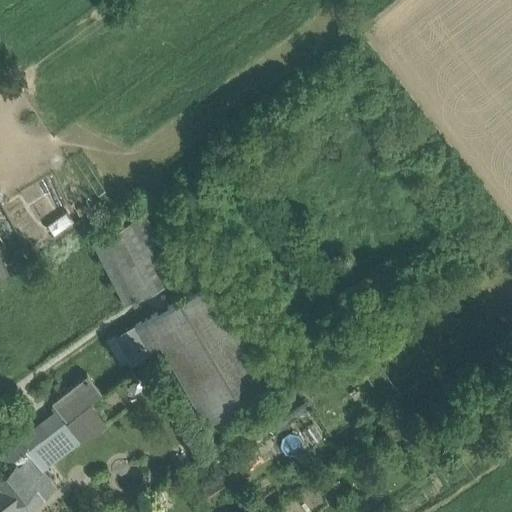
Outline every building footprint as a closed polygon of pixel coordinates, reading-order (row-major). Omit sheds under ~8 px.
[(189,203),(198,191),(192,186),(182,198),(189,203)] [(146,212),(92,241),(125,304),(170,280),(158,259),(168,254),(146,212)] [(0,283),(12,275),(0,257),(0,283)] [(214,278),(135,324),(150,350),(160,344),(206,424),(276,383),(214,278)] [(7,463),(25,450),(101,391),(89,375),(54,402),(58,409),(0,454),(7,463)] [(101,391),(25,450),(30,455),(19,464),(17,461),(0,475),(0,485),(3,489),(0,492),(0,511),(25,511),(57,488),(44,471),(83,442),(66,419),(101,391)] [(0,436),(10,428),(0,417),(0,436)] [(382,455),(375,444),(364,451),(371,462),(382,455)] [(230,463),(190,487),(201,505),(241,481),(230,463)] [(123,509),(131,504),(126,496),(118,501),(123,509)]
